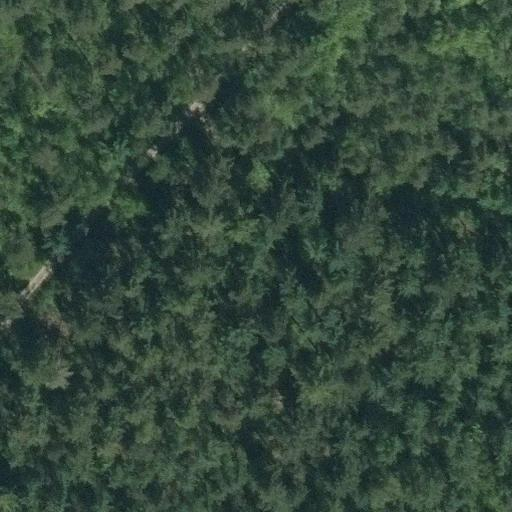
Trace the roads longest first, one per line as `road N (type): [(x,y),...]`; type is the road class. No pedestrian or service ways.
road 1 (track): [(511,200),(178,127)]
road 2 (track): [(0,327),(178,127)]
road 3 (track): [(291,0),(178,127)]
